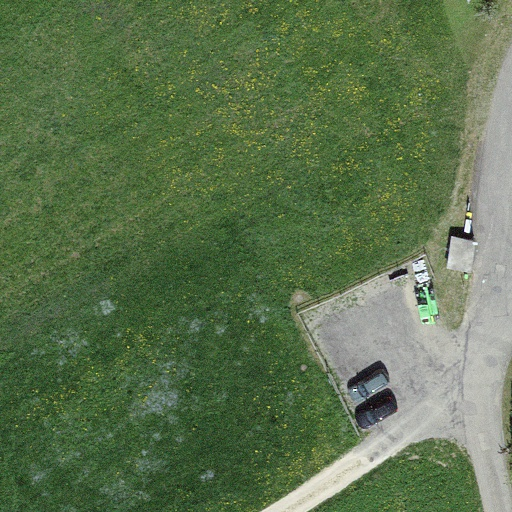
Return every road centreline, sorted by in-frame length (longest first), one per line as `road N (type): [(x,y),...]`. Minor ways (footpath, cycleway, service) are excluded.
road 1 (residential): [(507,511),(484,399),(511,266)]
road 2 (track): [(294,511),(452,411),(484,399)]
